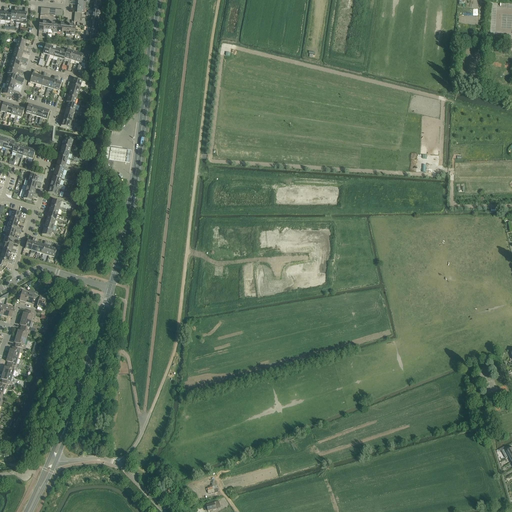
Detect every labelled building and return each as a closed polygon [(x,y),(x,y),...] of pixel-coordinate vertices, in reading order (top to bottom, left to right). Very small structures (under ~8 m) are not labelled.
[(100,1),(91,0),(91,4),(93,4),(93,5),(93,6),(94,6),(94,9),(99,10),(100,7),(101,7),(101,4),(100,4),(100,1)] [(85,3),(76,2),(76,6),(78,6),(77,13),(85,14),(86,3),(85,3)] [(99,10),(94,9),(93,13),(92,14),(86,14),(86,16),(89,16),(89,18),(99,19),(99,16),(100,16),(100,13),(99,13),(99,10)] [(99,19),(89,18),(89,22),(91,22),(91,23),(92,23),(92,27),(98,28),(98,25),(99,25),(99,22),(98,22),(99,19)] [(43,24),(40,24),(39,31),(44,32),(44,30),(48,30),(49,25),(46,24),(46,23),(43,23),(43,24)] [(51,25),(49,25),(48,30),(52,31),(52,33),(57,33),(58,26),(54,25),(55,24),(52,24),(51,25)] [(61,26),(58,26),(57,33),(62,34),(62,32),(66,32),(67,26),(64,26),(64,25),(61,25),(61,26)] [(69,27),(67,26),(66,32),(70,33),(70,34),(75,35),(76,27),(72,27),(72,26),(70,25),(69,27)] [(98,34),(99,31),(97,31),(98,28),(92,27),(91,31),(90,32),(88,32),(87,36),(91,36),(91,40),(96,40),(97,34),(98,34)] [(43,54),(47,56),(46,59),(49,59),(50,56),(48,56),(51,47),(46,46),(43,54)] [(88,57),(83,55),(80,64),(81,64),(86,65),(88,57)] [(30,83),(36,85),(38,76),(34,75),(36,71),(34,71),(33,75),(32,74),(30,83)] [(42,78),(38,76),(36,85),(42,87),(45,74),(44,74),(42,78)] [(47,75),(45,74),(42,87),(47,88),(50,80),(46,79),(47,75)] [(54,81),(50,80),(47,88),(53,90),(57,78),(55,77),(54,81)] [(59,78),(57,78),(53,90),(59,92),(62,83),(57,82),(59,78)] [(68,83),(68,85),(80,88),(82,82),(73,80),(72,84),(68,83)] [(13,91),(14,87),(6,85),(4,84),(2,89),(5,90),(13,92),(13,91)] [(80,88),(68,85),(67,86),(71,87),(70,91),(78,94),(80,88)] [(65,94),(64,96),(77,100),(78,94),(70,91),(69,95),(65,94)] [(77,100),(64,96),(64,98),(68,99),(66,103),(68,104),(75,106),(75,105),(77,100)] [(1,112),(5,113),(4,116),(6,117),(7,114),(6,114),(9,105),(3,104),(1,112)] [(75,106),(68,104),(66,109),(75,112),(75,111),(77,106),(75,105),(75,106)] [(34,107),(28,105),(26,114),(30,115),(29,118),(31,119),(32,116),(31,116),(34,107)] [(24,110),(19,108),(16,117),(17,117),(22,119),(24,110)] [(75,112),(66,109),(65,115),(73,118),(74,113),(77,114),(78,112),(75,111),(75,112)] [(49,112),(44,110),(41,119),(43,119),(47,120),(49,112)] [(73,118),(65,115),(63,121),(71,123),(72,122),(73,118)] [(71,123),(63,121),(61,127),(69,129),(71,125),(74,125),(75,123),(72,122),(71,123)] [(64,141),(62,147),(71,149),(71,148),(73,141),(66,139),(65,142),(64,141)] [(15,143),(10,142),(7,150),(8,150),(12,152),(15,145),(15,143)] [(20,146),(15,145),(12,152),(12,153),(16,155),(15,158),(17,158),(18,155),(17,155),(20,146)] [(124,151),(107,149),(105,161),(122,163),(129,164),(131,152),(124,151)] [(36,151),(30,150),(27,158),(29,159),(33,160),(36,151)] [(113,162),(105,161),(104,170),(112,171),(113,162)] [(30,176),(28,182),(40,185),(41,184),(37,183),(39,178),(30,176)] [(64,182),(61,181),(61,180),(53,178),(51,183),(62,186),(64,182)] [(40,185),(28,182),(26,187),(35,190),(36,186),(40,187),(40,185)] [(35,190),(26,187),(25,193),(37,197),(37,195),(34,194),(35,190)] [(58,191),(50,188),(48,193),(56,196),(59,197),(60,192),(58,192),(58,191)] [(37,197),(25,193),(23,199),(31,202),(33,198),(36,199),(37,197)] [(53,200),(51,207),(59,209),(60,208),(61,203),(53,200)] [(59,209),(51,207),(49,212),(58,215),(59,210),(62,211),(63,209),(60,208),(59,209)] [(13,212),(11,217),(24,221),(24,219),(20,218),(21,215),(13,212)] [(58,215),(49,212),(47,218),(56,221),(56,219),(58,215)] [(56,221),(47,218),(46,224),(54,226),(55,222),(59,223),(59,220),(56,219),(56,221)] [(18,225),(9,223),(8,228),(21,232),(21,230),(17,228),(18,225)] [(54,226),(46,224),(44,229),(52,232),(53,231),(54,226)] [(21,232),(8,228),(5,227),(4,232),(6,233),(15,235),(16,232),(20,234),(21,232)] [(52,232),(44,229),(42,235),(50,238),(52,233),(55,234),(56,232),(53,231),(52,232)] [(15,235),(6,233),(5,238),(18,242),(18,240),(14,239),(15,235)] [(25,249),(31,251),(35,239),(33,238),(32,242),(28,241),(25,249)] [(37,239),(35,239),(31,251),(37,253),(40,244),(36,243),(37,239)] [(44,246),(40,244),(37,253),(43,255),(46,242),(45,242),(44,246)] [(48,243),(47,242),(46,242),(43,255),(48,256),(51,248),(47,247),(48,243)] [(5,244),(3,249),(16,253),(17,251),(12,250),(13,246),(12,246),(5,244)] [(55,249),(51,248),(48,256),(54,258),(57,250),(58,246),(56,245),(55,249)] [(10,257),(2,254),(0,260),(13,263),(14,261),(9,260),(10,257)] [(13,263),(0,260),(0,259),(0,265),(5,270),(6,267),(7,267),(8,264),(12,266),(13,263)] [(20,290),(18,298),(21,299),(20,301),(26,303),(29,294),(23,292),(23,291),(20,290)] [(34,295),(29,294),(26,303),(32,305),(32,302),(35,303),(38,295),(35,294),(34,295)] [(41,296),(38,295),(35,303),(38,304),(37,307),(43,309),(46,299),(41,297),(41,296)] [(10,308),(5,307),(2,316),(8,318),(9,315),(12,316),(14,308),(11,307),(10,308)] [(24,314),(22,320),(31,323),(33,317),(34,318),(36,314),(28,312),(27,315),(24,314)] [(22,320),(20,326),(23,327),(22,329),(30,332),(31,329),(30,328),(31,323),(22,320)] [(18,331),(16,337),(26,340),(28,335),(29,335),(30,332),(22,329),(21,332),(18,331)] [(16,337),(15,343),(18,344),(17,347),(25,350),(26,346),(24,346),(26,340),(16,337)] [(10,350),(8,356),(18,359),(20,354),(21,354),(22,351),(14,348),(13,351),(10,350)] [(7,362),(8,363),(10,363),(9,366),(17,368),(18,365),(16,365),(18,359),(8,356),(7,362)] [(5,368),(3,374),(13,377),(14,371),(16,372),(17,368),(9,366),(8,369),(5,368)] [(1,380),(3,380),(4,381),(3,384),(11,386),(12,383),(11,382),(13,377),(3,374),(1,380)] [(157,485),(158,484),(161,487),(163,485),(157,478),(151,484),(154,487),(156,486),(157,488),(159,486),(157,485)] [(164,490),(163,489),(159,492),(167,502),(171,498),(170,497),(171,496),(170,495),(169,496),(165,491),(166,490),(165,489),(164,490)] [(171,491),(173,493),(177,498),(180,495),(175,491),(174,489),(171,491)] [(206,505),(208,511),(222,508),(220,501),(206,505)]
